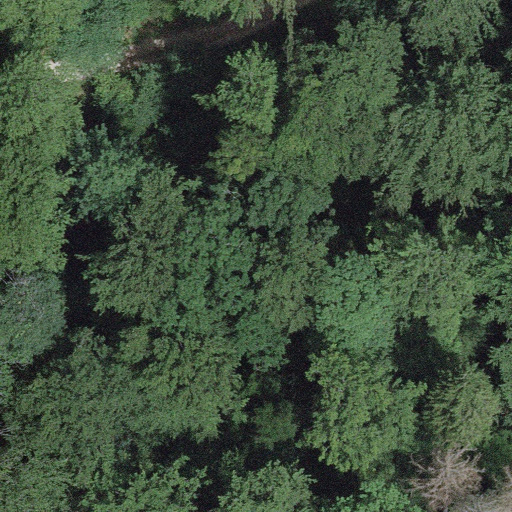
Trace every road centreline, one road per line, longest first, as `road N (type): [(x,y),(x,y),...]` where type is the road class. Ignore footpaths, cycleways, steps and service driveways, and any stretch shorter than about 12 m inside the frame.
road 1 (track): [(511,199),(0,184)]
road 2 (track): [(297,0),(228,30),(0,85)]
